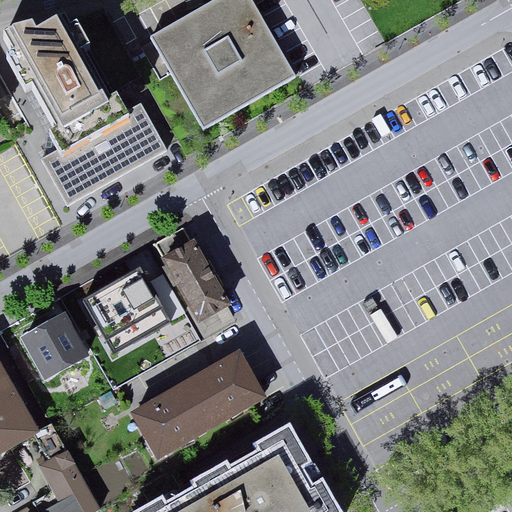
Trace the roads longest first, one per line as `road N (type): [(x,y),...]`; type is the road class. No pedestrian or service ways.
road 1 (residential): [(205,183),(388,511)]
road 2 (residential): [(511,7),(205,183)]
road 3 (residential): [(205,183),(0,299)]
